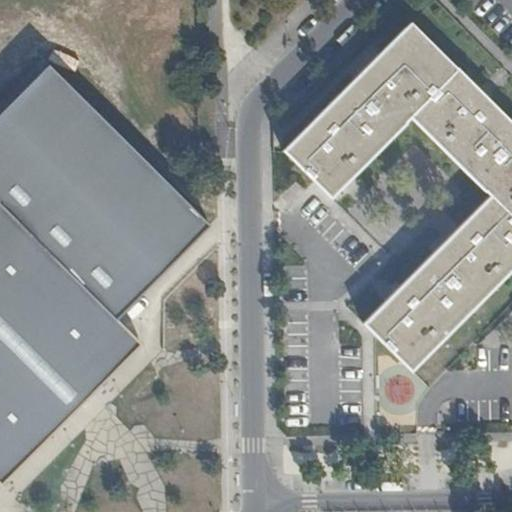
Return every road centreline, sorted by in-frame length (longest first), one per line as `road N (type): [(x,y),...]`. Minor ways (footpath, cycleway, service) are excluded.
road 1 (unclassified): [(250,503),(245,149),(280,90),(369,0)]
road 2 (unclassified): [(511,495),(250,503)]
